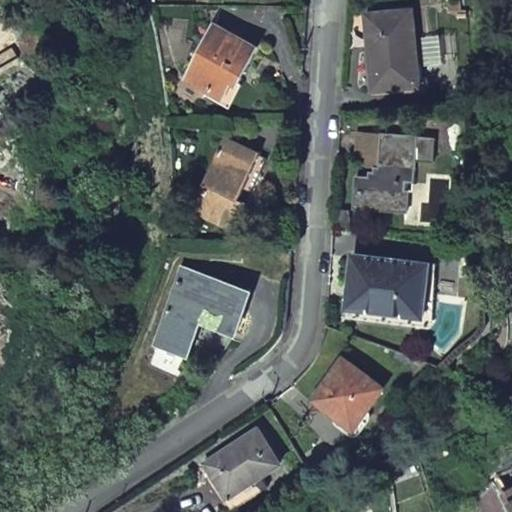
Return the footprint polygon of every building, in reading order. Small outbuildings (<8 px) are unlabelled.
[(420,88),(413,13),(367,18),(374,92),(420,88)] [(213,28),(186,79),(222,101),(231,85),(236,87),(256,52),(213,28)] [(422,40),(424,66),(443,64),(440,38),(422,40)] [(414,186),(415,164),(435,166),(437,142),(382,137),(379,184),(356,181),(354,211),(403,216),(406,185),(414,186)] [(221,140),(188,209),(232,230),(257,176),(250,170),(256,157),(221,140)] [(349,308),(426,317),(433,265),(355,255),(349,308)] [(184,357),(199,322),(234,335),(248,294),(180,271),(152,344),(184,357)] [(383,392),(340,362),(311,403),(354,431),(383,392)] [(225,497),(277,467),(257,432),(205,462),(225,497)] [(492,480),(445,511),(497,511),(511,503),(511,487),(511,485),(499,492),(492,480)]
